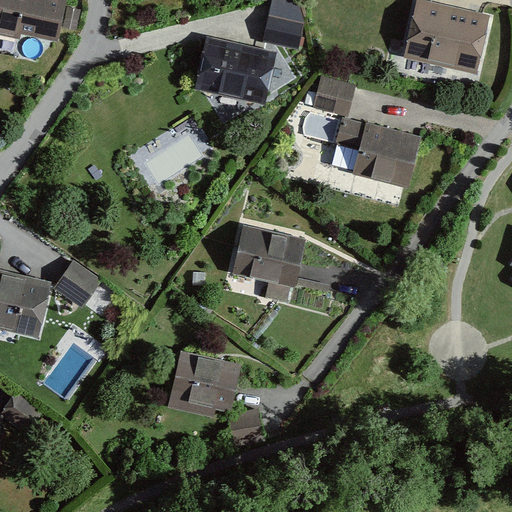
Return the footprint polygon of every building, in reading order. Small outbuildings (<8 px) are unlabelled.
[(0,0),(0,29),(53,40),(58,41),(61,26),(66,0),(0,0)] [(300,1),(294,0),(272,0),(264,41),(285,46),(301,49),(305,27),(305,23),(300,1)] [(478,75),(491,15),(423,0),(416,0),(404,58),(478,75)] [(63,27),(77,30),(81,10),(68,7),(63,27)] [(277,53),(206,38),(196,88),(204,90),(266,103),(277,53)] [(323,75),(315,107),(351,115),(358,83),(323,75)] [(408,190),(422,135),(343,115),(335,145),(358,151),(352,176),(404,189),(408,190)] [(308,241),(244,227),(233,275),(269,283),(265,298),(328,313),(334,286),(299,279),(308,241)] [(74,261),(54,290),(83,310),(103,280),(74,261)] [(0,331),(39,340),(52,283),(0,271),(0,331)] [(242,365),(180,351),(168,408),(215,418),(216,410),(231,413),(242,365)] [(1,413),(27,433),(42,414),(16,394),(1,413)] [(259,410),(224,417),(230,449),(266,442),(259,410)]
